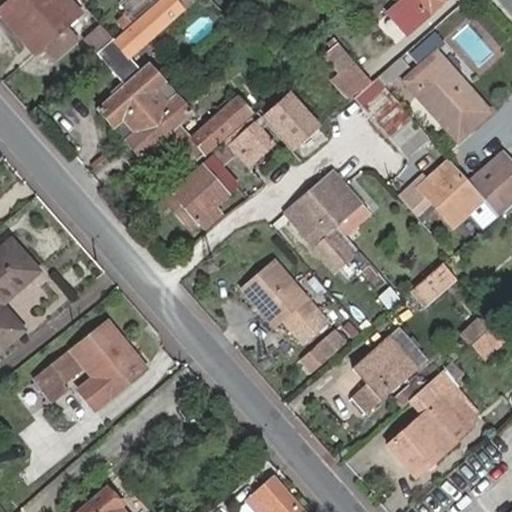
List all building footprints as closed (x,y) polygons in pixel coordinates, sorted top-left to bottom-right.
[(66,28),(83,13),(71,0),(11,0),(7,4),(44,48),(55,61),(81,38),(75,31),(71,34),(66,28)] [(112,40),(127,58),(183,10),(175,0),(158,0),(159,0),(138,18),(113,39),(112,40)] [(124,0),(138,18),(159,0),(158,0),(124,0)] [(194,0),(175,0),(183,10),(194,0)] [(401,0),(388,12),(408,34),(446,0),(401,0)] [(0,10),(0,14),(34,56),(44,48),(7,4),(0,10)] [(84,40),(96,54),(97,53),(112,40),(113,39),(101,25),(84,40)] [(127,58),(112,40),(97,53),(125,87),(141,73),(127,58)] [(333,79),(352,101),(356,97),(371,83),(338,45),(326,55),(341,73),(333,79)] [(458,140),(489,112),(436,52),(404,81),(458,140)] [(125,87),(99,110),(126,141),(151,119),(138,104),(163,83),(149,66),(141,73),(125,87)] [(408,156),(429,137),(377,78),(371,83),(356,97),(408,156)] [(140,157),(190,114),(163,83),(138,104),(151,119),(126,141),(140,157)] [(266,116),(292,147),(317,126),(290,95),(266,116)] [(191,139),(204,153),(250,113),(238,98),(191,139)] [(248,165),(273,143),(260,128),(264,125),(261,121),(257,124),(252,116),(226,139),(238,153),(248,165)] [(213,206),(237,186),(221,167),(238,153),(226,139),(200,162),(203,166),(171,193),(196,222),(204,230),(221,215),(213,206)] [(470,183),(490,165),(471,144),(451,162),(470,183)] [(470,183),(498,214),(511,202),(511,165),(502,154),(490,165),(470,183)] [(453,227),(480,203),(446,165),(427,182),(433,189),(426,196),(428,198),(453,227)] [(344,254),(377,224),(345,185),(334,173),(288,212),(331,264),(337,259),(343,266),(349,260),(344,254)] [(414,183),(419,188),(427,182),(422,176),(414,183)] [(427,182),(419,188),(426,196),(433,189),(427,182)] [(426,196),(419,188),(414,183),(399,197),(412,212),(428,198),(426,196)] [(162,200),(187,229),(196,222),(171,193),(162,200)] [(485,200),(471,211),(483,226),(497,214),(485,200)] [(0,349),(21,331),(0,306),(0,304),(37,272),(11,242),(0,251),(0,349)] [(274,331),(284,323),(292,332),(319,310),(275,258),(239,289),(240,291),(266,321),(274,331)] [(413,290),(425,305),(455,278),(442,264),(413,290)] [(292,332),(303,345),(330,322),(319,310),(292,332)] [(462,334),(472,347),(492,328),(482,316),(462,334)] [(111,396),(145,368),(108,322),(37,380),(53,398),(65,388),(61,383),(85,363),(111,396)] [(472,347),(484,361),(505,343),(492,328),(472,347)] [(321,345),(330,356),(347,342),(338,331),(321,345)] [(354,397),(366,411),(424,360),(398,331),(356,368),(369,384),(354,397)] [(330,356),(321,345),(304,360),(314,371),(330,356)] [(463,423),(452,409),(462,400),(451,387),(463,375),(453,364),(417,396),(415,398),(427,413),(388,447),(415,477),(455,441),(450,434),(463,423)] [(462,400),(471,410),(477,390),(463,375),(451,387),(462,400)] [(394,400),(402,410),(415,398),(417,396),(410,387),(394,400)] [(463,423),(473,414),(471,410),(462,400),(452,409),(463,423)] [(257,511),(303,511),(274,479),(248,502),(257,511)] [(126,511),(107,489),(79,511),(126,511)]
